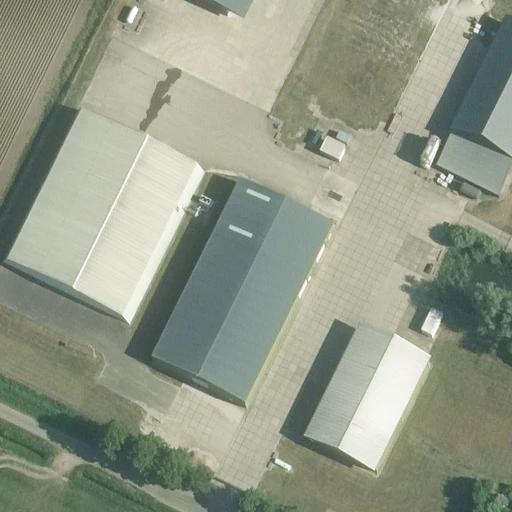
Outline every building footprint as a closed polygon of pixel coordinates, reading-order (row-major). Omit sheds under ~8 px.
[(190,0),(233,21),(243,0),(190,0)] [(442,0),(358,0),(358,8),(361,19),(367,29),(376,37),(386,42),(397,45),(409,44),(420,40),(429,33),(436,24),(441,14),(442,2),(442,0)] [(498,25),(508,5),(497,0),(472,0),(468,10),(498,25)] [(499,200),(511,172),(511,27),(508,25),(437,169),(499,200)] [(349,44),(338,48),(329,55),(322,65),(318,76),(317,88),(320,100),(326,110),(334,119),(345,124),(356,127),(368,126),(380,121),(389,114),(396,104),(400,93),(401,81),(398,69),(392,59),(384,51),(373,45),(361,43),(349,44)] [(3,263),(129,326),(204,173),(78,111),(3,263)] [(321,155),(339,164),(346,149),(328,140),(321,155)] [(246,410),(335,230),(242,185),(154,365),(246,410)] [(79,307),(76,316),(94,322),(97,313),(79,307)] [(360,332),(307,440),(377,474),(430,366),(360,332)]
